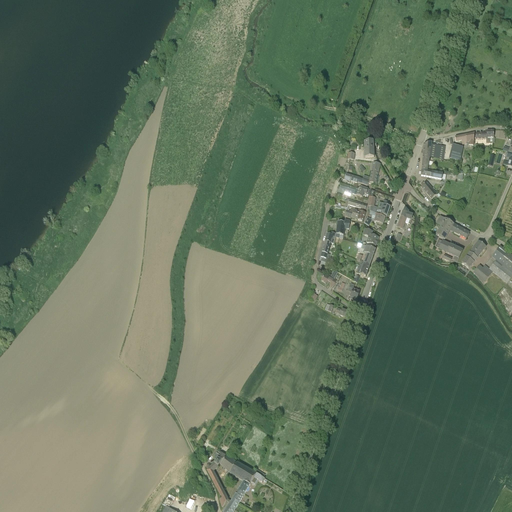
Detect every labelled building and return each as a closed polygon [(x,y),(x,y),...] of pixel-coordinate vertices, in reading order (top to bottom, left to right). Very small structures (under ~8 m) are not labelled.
[(493,131),(486,131),(486,134),(475,134),(475,140),(489,139),(489,143),(491,144),(493,144),(493,138),(493,131)] [(471,142),(470,145),(471,146),(473,146),(474,141),(473,141),(474,134),(466,135),(468,142),(471,142)] [(466,145),(467,145),(467,143),(469,143),(469,145),(470,145),(471,142),(468,142),(466,135),(454,138),(456,143),(461,142),(462,145),(466,145)] [(364,142),(364,150),(373,150),(373,147),(376,147),(376,144),(376,143),(375,143),(373,143),(373,141),(364,142)] [(423,146),(422,157),(421,170),(431,172),(431,169),(432,166),(428,166),(429,159),(442,161),(445,147),(431,145),(432,143),(424,145),(423,146)] [(461,154),(463,148),(452,145),(450,151),(461,154)] [(373,150),(364,150),(365,158),(374,158),(373,150)] [(372,169),(370,179),(369,182),(368,182),(368,184),(372,185),(371,186),(376,187),(377,183),(376,182),(379,164),(372,163),(370,169),(372,169)] [(431,169),(431,172),(430,178),(430,179),(441,181),(443,171),(440,171),(436,170),(431,169)] [(359,178),(349,176),(346,175),(344,180),(350,182),(350,181),(358,183),(359,179),(359,178)] [(426,183),(425,184),(422,186),(421,187),(431,199),(437,195),(435,193),(426,183)] [(351,194),(354,195),(356,188),(354,188),(354,189),(341,185),(340,188),(337,188),(336,192),(341,193),(341,191),(344,192),(343,194),(351,196),(351,194)] [(360,187),(359,189),(357,196),(362,198),(364,194),(368,196),(369,190),(360,187)] [(349,201),(349,202),(348,205),(358,208),(365,210),(366,206),(360,204),(355,202),(349,201)] [(376,214),(380,215),(385,217),(387,217),(390,207),(388,206),(389,203),(383,201),(382,204),(380,203),(378,208),(374,207),(374,208),(370,207),(370,211),(370,212),(376,214)] [(411,214),(408,213),(409,212),(405,209),(404,209),(403,211),(401,217),(411,221),(412,217),(411,214)] [(346,211),(344,217),(351,219),(358,221),(359,216),(356,215),(358,211),(357,211),(357,212),(350,210),(350,212),(346,211)] [(359,216),(358,221),(362,222),(365,213),(358,211),(356,215),(359,216)] [(376,214),(374,221),(374,222),(378,224),(378,225),(382,226),(385,217),(380,215),(376,214)] [(440,227),(435,235),(444,241),(453,225),(440,216),(435,224),(440,227)] [(403,230),(405,224),(410,225),(411,221),(401,217),(397,228),(403,230)] [(336,235),(343,236),(344,229),(348,230),(349,221),(345,220),(344,223),(338,222),(336,234),(336,237),(335,238),(336,238),(336,235)] [(469,233),(453,225),(444,241),(445,241),(450,231),(466,239),(469,233)] [(372,232),(365,230),(363,236),(368,237),(366,243),(376,246),(378,238),(371,236),(372,232)] [(331,235),(327,235),(325,242),(322,253),(320,258),(328,260),(329,255),(327,255),(330,243),(334,244),(336,238),(335,238),(336,237),(336,234),(331,233),(331,235)] [(439,240),(435,247),(459,259),(463,251),(439,240)] [(477,259),(486,247),(478,242),(462,264),(469,270),(474,264),(477,259)] [(357,244),(356,247),(365,250),(363,254),(367,255),(364,262),(363,264),(369,267),(375,250),(366,247),(358,244),(357,244)] [(490,276),(492,272),(506,284),(511,276),(511,256),(500,247),(491,258),(495,261),(489,269),(485,266),(482,270),(479,267),(473,274),(485,283),(490,276)] [(366,277),(369,267),(363,264),(360,263),(356,273),(360,275),(366,277)] [(330,285),(333,287),(337,280),(325,274),(321,281),(326,284),(328,281),(331,283),(330,285)] [(341,292),(343,289),(345,284),(341,283),(339,288),(338,287),(336,290),(341,292)] [(356,302),(360,291),(353,289),(354,286),(350,284),(348,291),(351,293),(349,299),(356,302)] [(309,300),(313,303),(317,297),(313,294),(309,300)] [(324,310),(327,311),(327,312),(331,313),(333,307),(330,305),(330,306),(326,305),(324,310)] [(349,313),(341,310),(337,309),(335,313),(340,314),(339,316),(347,319),(349,313)] [(229,474),(243,483),(238,492),(239,492),(244,495),(252,481),(254,478),(262,483),(265,479),(217,451),(214,455),(214,457),(214,458),(215,459),(216,460),(214,464),(207,471),(218,491),(221,498),(219,500),(222,507),(223,508),(227,502),(228,501),(212,473),(217,467),(218,467),(219,465),(229,474)] [(244,495),(239,492),(238,492),(232,501),(238,504),(244,495)] [(232,501),(230,504),(230,505),(225,511),(233,511),(238,504),(232,501)]
